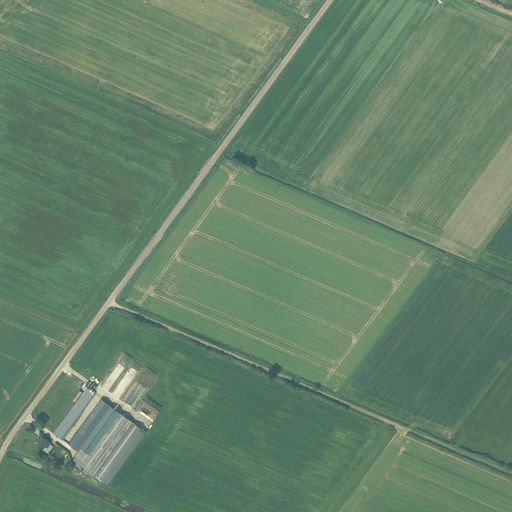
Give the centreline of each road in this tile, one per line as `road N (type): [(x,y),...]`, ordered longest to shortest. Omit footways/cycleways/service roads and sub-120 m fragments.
road 1 (unclassified): [(0,454),(330,0)]
road 2 (track): [(108,303),(511,474)]
